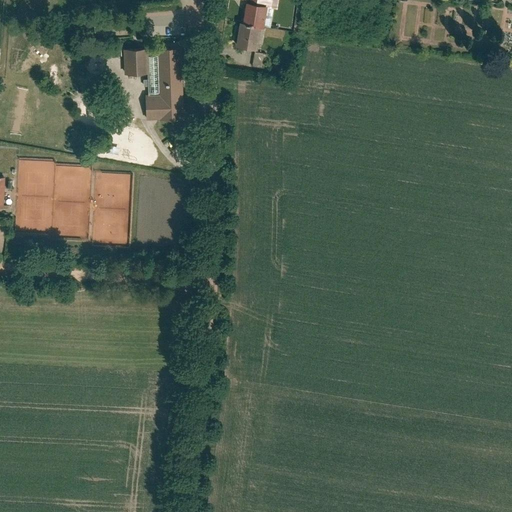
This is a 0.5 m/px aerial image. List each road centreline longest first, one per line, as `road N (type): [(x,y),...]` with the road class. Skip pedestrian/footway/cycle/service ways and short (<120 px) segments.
road 1 (residential): [(207,0),(211,273)]
road 2 (residential): [(0,267),(211,273)]
road 3 (unclassified): [(206,324),(186,511)]
